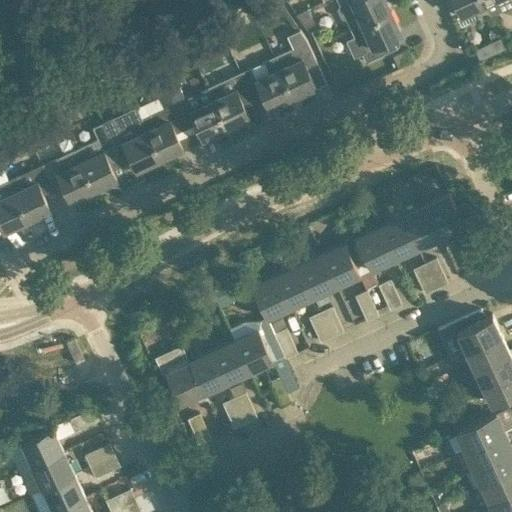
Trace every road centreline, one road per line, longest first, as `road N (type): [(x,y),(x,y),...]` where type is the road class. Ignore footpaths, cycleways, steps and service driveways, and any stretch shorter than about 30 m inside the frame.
road 1 (residential): [(8,261),(366,101)]
road 2 (unclassified): [(79,293),(227,216),(387,149)]
road 3 (residential): [(171,487),(79,293)]
road 4 (residential): [(326,363),(511,282)]
road 5 (residential): [(366,101),(450,56),(425,0)]
road 6 (residential): [(304,425),(171,487)]
road 7 (residential): [(511,234),(455,114)]
